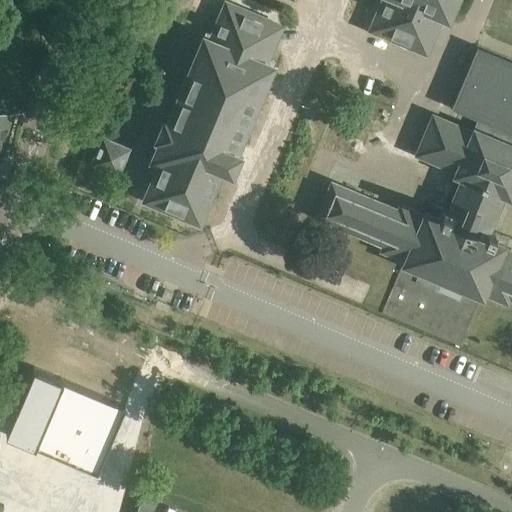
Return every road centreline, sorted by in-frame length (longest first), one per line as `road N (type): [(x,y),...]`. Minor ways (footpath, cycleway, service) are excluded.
road 1 (residential): [(157,263),(511,416)]
road 2 (residential): [(157,263),(233,231),(320,30)]
road 3 (unclassified): [(167,365),(376,453)]
road 4 (unclassified): [(17,205),(77,0)]
road 5 (residential): [(466,35),(452,69),(422,75),(320,30)]
road 6 (residential): [(17,205),(157,263)]
road 7 (unclassified): [(376,453),(511,510)]
